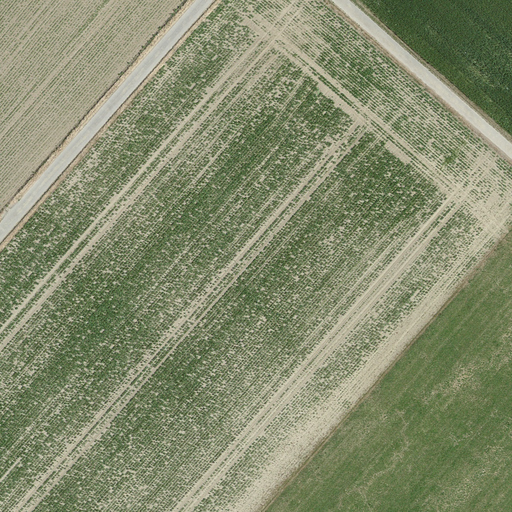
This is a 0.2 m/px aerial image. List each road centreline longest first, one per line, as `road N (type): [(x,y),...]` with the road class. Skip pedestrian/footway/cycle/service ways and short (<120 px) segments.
road 1 (track): [(204,0),(0,231)]
road 2 (track): [(337,0),(511,158)]
